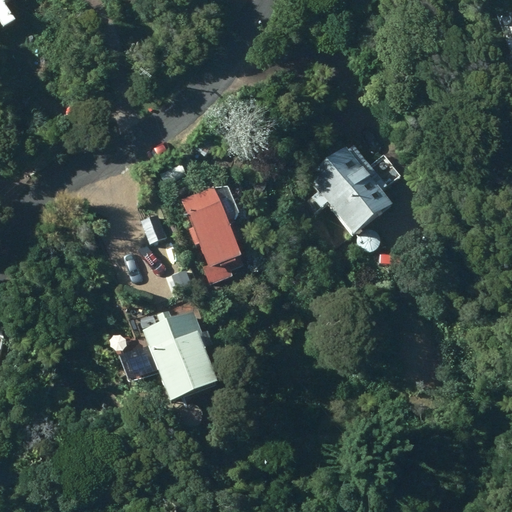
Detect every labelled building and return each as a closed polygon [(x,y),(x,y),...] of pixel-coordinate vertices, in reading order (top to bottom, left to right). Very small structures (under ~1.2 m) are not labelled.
[(0,0),(0,22),(6,19),(10,28),(23,19),(9,0),(0,0)] [(349,139),(305,177),(318,193),(312,198),(322,209),(328,204),(354,235),(393,202),(383,190),(401,175),(385,156),(373,167),(349,139)] [(181,200),(193,226),(187,229),(195,245),(198,243),(208,265),(203,267),(211,284),(231,274),(229,271),(246,264),(228,223),(238,218),(237,215),(241,213),(228,185),(214,190),(213,186),(181,200)] [(168,336),(157,340),(160,338),(159,332),(155,327),(149,327),(145,331),(145,338),(150,342),(153,342),(150,343),(156,358),(139,365),(150,391),(163,385),(176,415),(224,394),(204,347),(207,345),(198,323),(177,332),(173,324),(164,327),(168,336)] [(4,467),(0,468),(0,500),(12,498),(4,467)]
